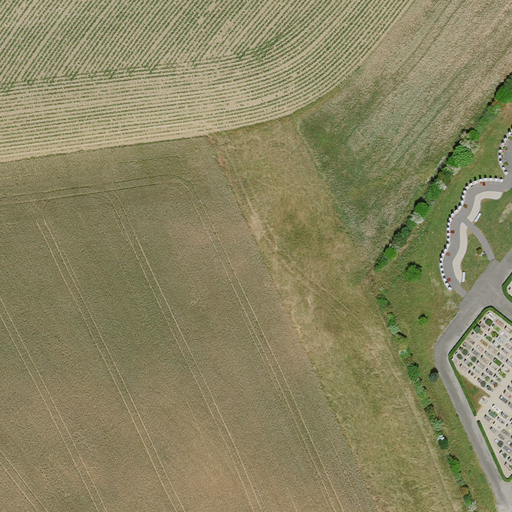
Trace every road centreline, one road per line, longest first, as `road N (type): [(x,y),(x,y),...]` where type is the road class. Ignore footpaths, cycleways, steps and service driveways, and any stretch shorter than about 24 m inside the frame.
road 1 (motorway): [(511,204),(236,365),(9,511)]
road 2 (motorway): [(269,511),(511,376)]
